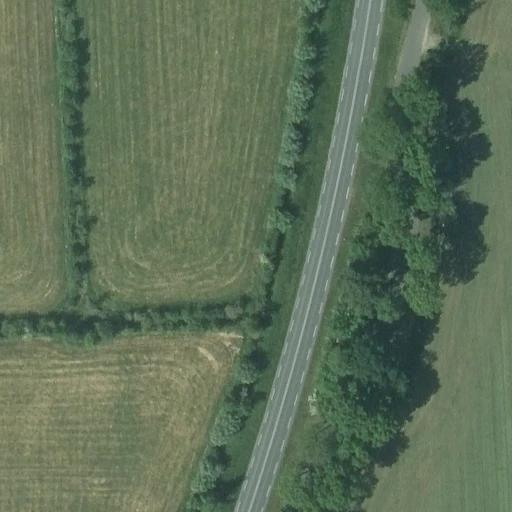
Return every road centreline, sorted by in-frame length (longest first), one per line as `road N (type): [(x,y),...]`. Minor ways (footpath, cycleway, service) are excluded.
road 1 (unclassified): [(296,511),(378,354),(399,279),(408,227),(401,105),(425,0)]
road 2 (primary): [(248,511),(318,268),(369,0)]
